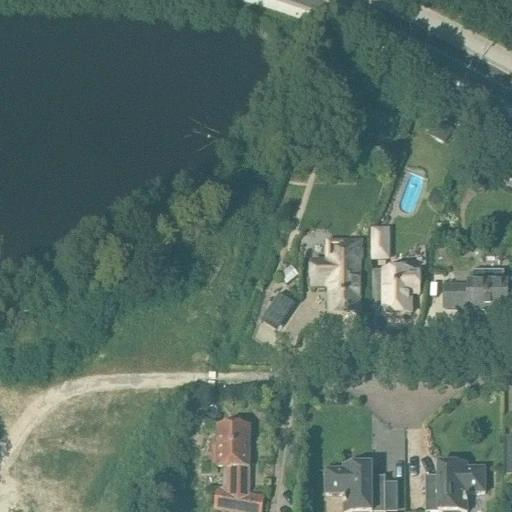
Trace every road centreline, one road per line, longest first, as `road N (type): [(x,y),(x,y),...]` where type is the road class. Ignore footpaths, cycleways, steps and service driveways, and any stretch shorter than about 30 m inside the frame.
road 1 (residential): [(0,459),(44,402),(95,383),(511,380)]
road 2 (primary): [(511,92),(308,0)]
